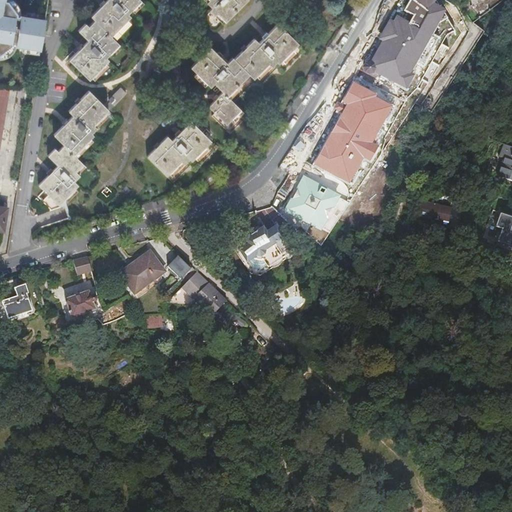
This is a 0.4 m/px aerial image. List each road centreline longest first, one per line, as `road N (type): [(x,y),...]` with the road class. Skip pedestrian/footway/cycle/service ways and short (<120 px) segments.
road 1 (residential): [(13,260),(232,198),(258,182),(378,0)]
road 2 (residential): [(20,227),(49,48),(78,0)]
road 3 (residential): [(262,0),(230,35),(190,44),(177,111)]
